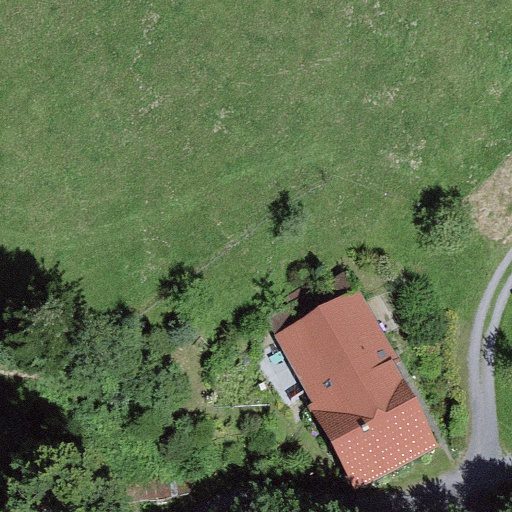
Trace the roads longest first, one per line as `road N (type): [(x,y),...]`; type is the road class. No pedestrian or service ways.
road 1 (track): [(511,275),(496,296),(476,364),(483,481)]
road 2 (track): [(338,511),(248,497),(209,511)]
